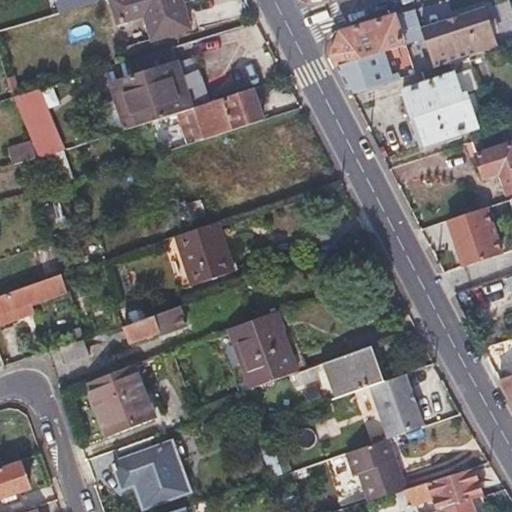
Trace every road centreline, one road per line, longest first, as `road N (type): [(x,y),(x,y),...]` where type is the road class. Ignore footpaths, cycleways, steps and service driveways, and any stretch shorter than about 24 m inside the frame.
road 1 (tertiary): [(511,451),(290,31)]
road 2 (residential): [(80,511),(41,393),(21,382),(0,388)]
